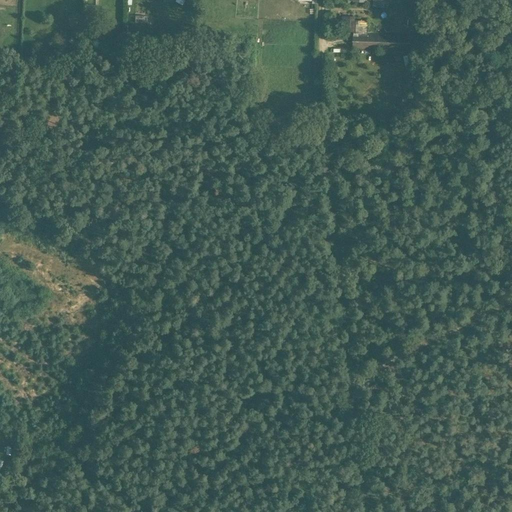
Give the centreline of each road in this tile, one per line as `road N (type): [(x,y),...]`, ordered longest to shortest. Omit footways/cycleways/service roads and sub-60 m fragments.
road 1 (track): [(365,511),(326,169),(328,0)]
road 2 (track): [(347,377),(511,294)]
